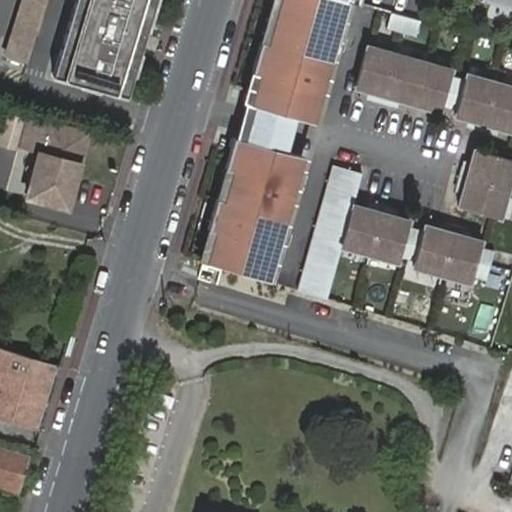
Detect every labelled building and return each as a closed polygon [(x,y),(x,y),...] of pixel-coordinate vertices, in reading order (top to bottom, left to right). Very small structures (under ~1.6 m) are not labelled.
[(24,0),(8,57),(24,62),(42,0),(24,0)] [(128,95),(155,0),(75,0),(53,75),(128,95)] [(316,109),(345,0),(279,0),(268,40),(261,38),(253,70),(260,72),(256,86),(249,84),(240,116),(235,134),(231,151),(227,166),(234,168),(227,197),(219,195),(210,227),(217,229),(210,259),(270,277),(302,161),(284,157),(287,148),(292,132),(296,115),(299,105),(316,109)] [(402,28),(406,12),(391,8),(387,24),(402,28)] [(416,32),(420,16),(406,12),(402,28),(416,32)] [(385,92),(397,49),(367,41),(356,84),(369,87),(385,92)] [(413,100),(424,56),(397,49),(385,92),(400,96),(413,100)] [(450,103),(458,72),(451,71),(453,64),(424,56),(413,100),(442,107),(443,101),(450,103)] [(484,119),(496,76),(467,68),(466,74),(458,72),(450,103),(457,105),(456,111),(469,114),(484,119)] [(511,79),(496,76),(484,119),(500,123),(511,126),(511,79)] [(385,92),(369,87),(367,95),(382,99),(385,92)] [(400,96),(385,92),(382,99),(398,104),(400,96)] [(482,126),(484,119),(469,114),(467,122),(482,126)] [(45,148),(34,192),(75,204),(96,132),(36,115),(28,143),(45,148)] [(500,123),(484,119),(482,126),(498,130),(500,123)] [(511,184),(511,153),(476,144),(468,172),(511,184)] [(468,172),(472,157),(465,155),(461,170),(468,172)] [(355,201),(364,169),(334,162),(300,287),(330,296),(344,243),(343,243),(355,201)] [(464,188),(468,172),(461,170),(456,186),(464,188)] [(504,213),(511,184),(468,172),(464,188),(460,201),(504,213)] [(384,209),(386,201),(371,197),(369,205),(384,209)] [(373,252),(384,209),(369,205),(355,201),(343,243),(344,243),(373,252)] [(399,213),(401,205),(386,201),(384,209),(399,213)] [(410,255),(418,225),(410,223),(412,216),(399,213),(384,209),(373,252),(401,260),(403,253),(410,255)] [(456,228),(458,220),(442,216),(440,223),(456,228)] [(444,272),(456,228),(440,223),(427,220),(426,227),(418,225),(410,255),(418,258),(416,264),(444,272)] [(472,232),(474,225),(458,220),(456,228),(472,232)] [(489,275),(498,246),(484,243),(486,235),(472,232),(456,228),(444,272),(473,280),(476,271),(489,275)] [(35,430),(53,371),(0,354),(0,422),(8,425),(9,422),(35,430)] [(0,451),(0,489),(14,494),(24,459),(0,451)]
